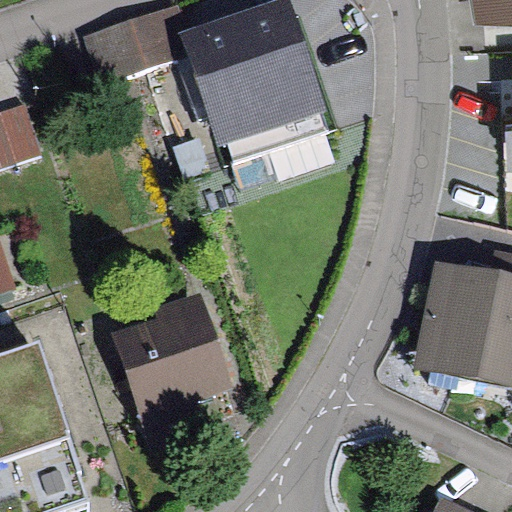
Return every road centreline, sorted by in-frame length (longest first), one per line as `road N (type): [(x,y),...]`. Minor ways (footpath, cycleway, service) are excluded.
road 1 (residential): [(416,0),(410,191),(376,311),(338,391)]
road 2 (residential): [(338,391),(511,470)]
road 3 (residential): [(338,391),(258,495)]
